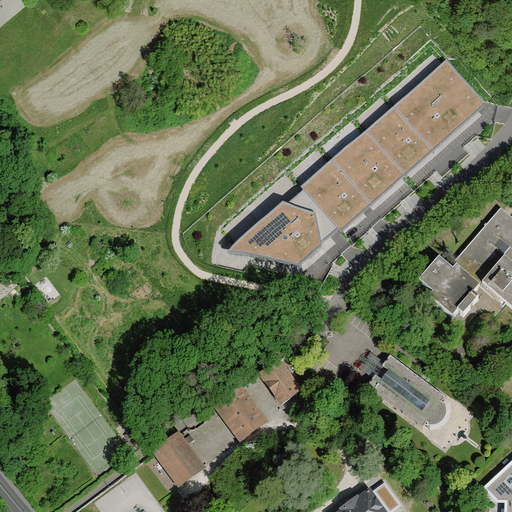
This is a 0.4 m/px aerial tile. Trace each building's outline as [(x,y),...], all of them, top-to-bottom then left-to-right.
[(283,200),(224,253),(300,270),(325,247),(323,244),(338,228),(341,234),(486,103),(447,61),(302,187),(304,191),(291,203),(283,200)] [(507,257),(511,260),(511,217),(502,209),(456,263),(459,266),(482,285),(483,284),(507,257)] [(511,260),(507,257),(483,284),(482,285),(480,287),(504,307),(506,305),(511,310),(511,260)] [(482,285),(459,266),(455,270),(442,258),(421,281),(435,294),(434,295),(440,300),(438,303),(454,317),(455,317),(456,315),(460,311),(465,316),(479,299),(474,295),(480,287),(482,285)] [(383,368),(385,365),(371,354),(365,361),(360,368),(374,379),(376,377),(377,378),(384,369),(383,368)] [(374,379),(368,387),(423,429),(427,424),(428,425),(427,427),(432,427),(439,426),(443,423),(446,419),(447,414),(447,408),(445,404),(444,405),(442,404),(446,399),(391,357),(385,365),(383,368),(384,369),(377,378),(376,377),(374,379)] [(279,363),(262,375),(283,405),(300,392),(279,363)] [(241,390),(217,407),(241,440),(265,423),(241,390)] [(138,435),(129,441),(137,453),(146,446),(138,435)] [(179,436),(156,453),(180,486),(203,469),(179,436)] [(511,511),(511,463),(485,489),(498,503),(507,503),(506,511),(511,511)] [(385,485),(375,492),(389,511),(392,511),(401,506),(385,485)] [(349,505),(339,511),(386,511),(370,490),(360,497),(349,505)]
